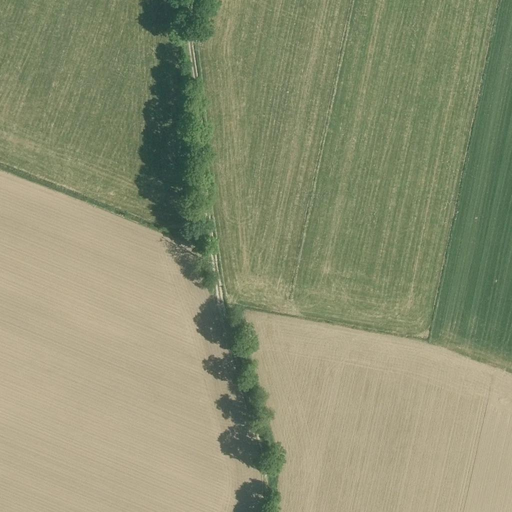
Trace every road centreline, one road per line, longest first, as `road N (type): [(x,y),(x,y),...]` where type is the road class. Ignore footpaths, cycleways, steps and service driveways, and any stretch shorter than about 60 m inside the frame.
road 1 (track): [(258,511),(215,254),(193,0)]
road 2 (track): [(215,254),(0,169)]
